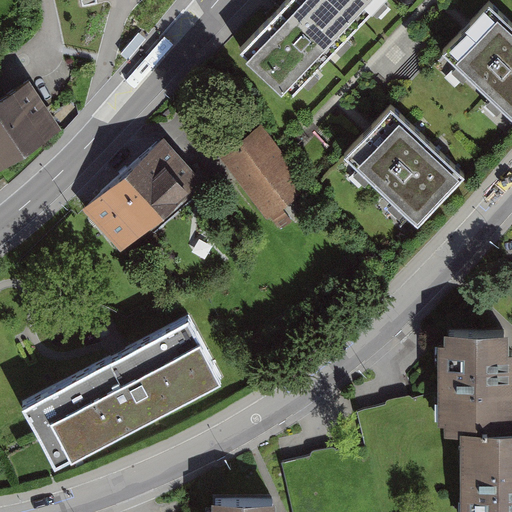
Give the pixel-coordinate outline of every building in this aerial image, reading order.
[(399,0),(307,0),(258,52),(307,98),(399,0)] [(511,30),(488,7),(444,52),(511,118),(511,30)] [(29,78),(0,97),(0,167),(61,127),(29,78)] [(392,108),(346,153),(415,223),(461,177),(392,108)] [(267,131),(225,160),(268,223),(311,194),(267,131)] [(159,133),(78,201),(118,249),(199,181),(159,133)] [(193,312),(24,399),(57,463),(226,376),(193,312)] [(511,373),(511,335),(442,334),(440,436),(462,437),(460,511),(511,511),(511,431),(511,373)]
